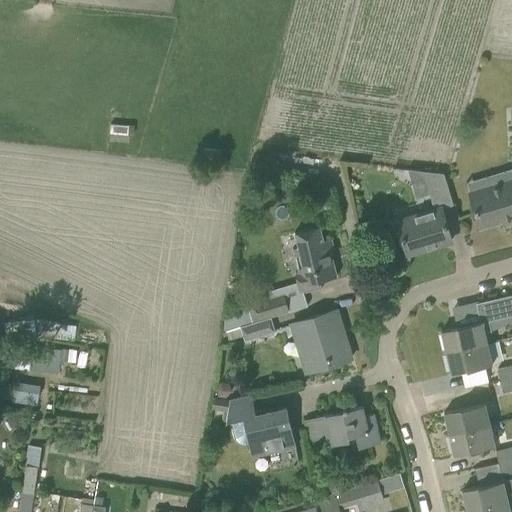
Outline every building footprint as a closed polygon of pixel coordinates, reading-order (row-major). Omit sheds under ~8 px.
[(109,123),(108,132),(128,134),(131,134),(132,125),(109,123)] [(202,148),(201,164),(218,165),(219,149),(202,148)] [(434,209),(397,221),(407,254),(451,241),(441,208),(453,205),(447,186),(443,174),(434,172),(427,172),(407,169),(407,170),(410,179),(424,175),(430,194),(434,209)] [(511,218),(511,177),(469,191),(479,227),(511,217),(511,218)] [(296,247),(292,248),(297,271),(294,272),(296,283),(299,294),(302,293),(321,288),(319,280),(336,276),(329,245),(332,244),(331,238),(323,240),(319,226),(300,231),(293,233),(296,247)] [(296,283),(268,291),(269,296),(282,292),(288,311),(306,306),(302,293),(299,294),(296,283)] [(247,308),(240,311),(244,324),(244,325),(253,322),(270,317),(288,311),(282,292),(269,296),(246,303),(247,308)] [(480,322),(441,330),(446,351),(486,341),(484,332),(490,331),(488,320),(511,314),(511,294),(475,303),(480,322)] [(290,324),(305,372),(351,358),(336,309),(290,324)] [(244,324),(239,326),(242,335),(244,341),(274,331),(270,317),(253,322),(244,325),(244,324)] [(486,341),(446,351),(451,373),(470,369),(491,364),(487,341),(486,341)] [(0,347),(0,365),(29,367),(30,349),(0,347)] [(499,380),(511,377),(511,364),(497,367),(499,380)] [(511,377),(499,380),(502,392),(511,389),(511,377)] [(11,381),(8,400),(34,404),(37,385),(11,381)] [(241,444),(245,445),(248,445),(250,455),(294,445),(287,411),(286,411),(286,410),(285,409),(284,408),(282,407),(280,407),(263,412),(262,411),(262,410),(261,410),(260,410),(259,411),(259,412),(255,413),(251,394),(228,399),(228,400),(227,411),(228,419),(231,419),(234,438),(236,440),(239,442),(241,444)] [(213,398),(212,409),(227,411),(228,400),(213,398)] [(444,412),(449,433),(489,424),(484,403),(444,412)] [(330,443),(349,439),(348,436),(355,435),(358,448),(380,443),(373,414),(364,416),(362,406),(316,417),(321,438),(328,436),(330,443)] [(489,424),(449,433),(454,455),(495,445),(489,424)] [(18,511),(30,511),(37,466),(40,446),(27,444),(24,464),(25,464),(21,493),(18,511)] [(511,445),(495,450),(497,463),(511,459),(511,445)] [(511,459),(497,463),(500,475),(511,472),(511,459)] [(511,478),(462,490),(467,511),(507,502),(511,500),(511,478)] [(376,480),(352,487),(356,502),(358,511),(365,511),(383,507),(376,480)] [(316,491),(328,494),(330,484),(318,482),(316,491)] [(352,487),(328,494),(318,496),(322,511),(339,511),(338,507),(356,502),(352,487)] [(151,501),(162,502),(163,492),(152,490),(151,501)] [(103,511),(104,507),(102,506),(103,498),(95,497),(95,500),(93,500),(91,511),(103,511)] [(91,511),(93,500),(81,498),(79,511),(91,511)] [(509,511),(507,502),(467,511),(466,511),(509,511)]
